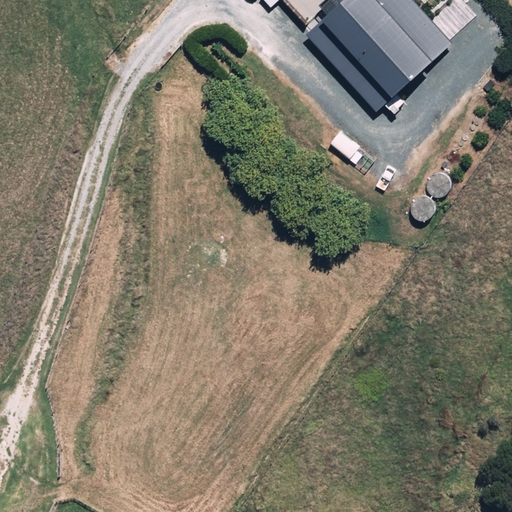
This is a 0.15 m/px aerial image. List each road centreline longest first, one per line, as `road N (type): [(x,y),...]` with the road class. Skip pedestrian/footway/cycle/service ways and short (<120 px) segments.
road 1 (unknown): [(134,0),(113,22),(67,120),(0,318)]
road 2 (unknown): [(241,0),(312,74),(354,100),(428,44)]
